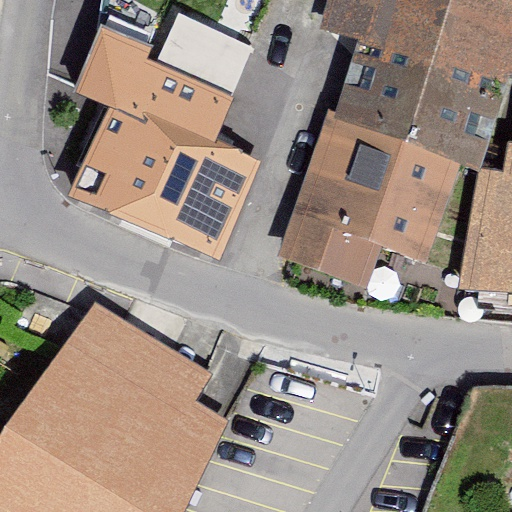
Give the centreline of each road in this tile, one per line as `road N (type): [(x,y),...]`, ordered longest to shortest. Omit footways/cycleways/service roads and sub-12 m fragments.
road 1 (residential): [(0,216),(97,261),(404,356),(511,356)]
road 2 (residential): [(28,0),(0,156)]
